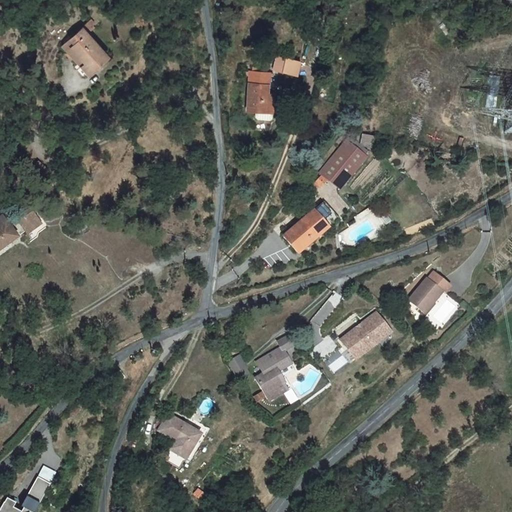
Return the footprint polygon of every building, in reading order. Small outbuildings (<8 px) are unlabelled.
[(71,31),(52,49),(78,76),(97,58),(76,36),(82,31),(79,28),(72,33),(71,31)] [(302,74),(304,61),(279,59),(277,71),(302,74)] [(270,96),(271,77),(252,75),(249,113),(256,113),(255,119),(256,121),(257,123),(258,123),(271,123),(272,123),(274,121),(275,119),(277,97),(270,96)] [(489,77),(490,106),(499,106),(497,76),(489,77)] [(347,137),(337,150),(351,160),(361,147),(347,137)] [(40,167),(32,177),(42,185),(50,175),(40,167)] [(343,218),(329,201),(290,237),(304,253),(343,218)] [(33,216),(20,225),(32,242),(45,233),(33,216)] [(0,260),(20,245),(6,224),(0,227),(0,260)] [(439,275),(432,270),(425,277),(424,277),(407,299),(423,312),(440,290),(432,283),(439,275)] [(448,283),(439,275),(432,283),(440,290),(443,291),(448,283)] [(339,339),(354,359),(376,342),(377,335),(386,327),(374,311),(339,339)] [(389,331),(386,327),(377,335),(376,342),(389,331)] [(283,350),(286,354),(299,346),(294,336),(280,344),(283,350)] [(286,354),(283,350),(258,363),(264,374),(257,378),(270,402),(293,390),(286,377),(296,371),(286,354)] [(242,356),(229,361),(236,380),(250,375),(242,356)] [(126,379),(121,371),(112,377),(118,385),(126,379)] [(291,405),(299,402),(295,391),(287,394),(291,405)] [(167,452),(179,459),(184,452),(189,455),(196,443),(201,446),(209,434),(199,428),(195,433),(167,416),(156,433),(173,443),(167,452)] [(189,465),(201,446),(196,443),(189,455),(184,452),(179,459),(189,465)] [(37,511),(51,487),(39,480),(22,509),(24,510),(23,511),(17,511),(14,510),(17,505),(8,501),(5,505),(0,511),(37,511)]
